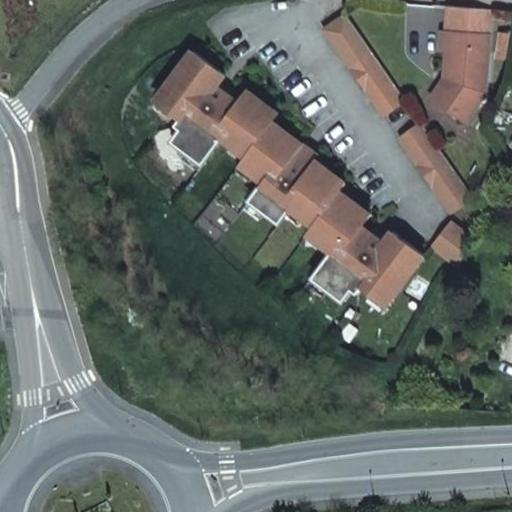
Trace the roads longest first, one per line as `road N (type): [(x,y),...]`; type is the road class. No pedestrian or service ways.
road 1 (secondary): [(511,467),(187,492)]
road 2 (residential): [(68,437),(20,214)]
road 3 (residential): [(2,131),(70,48),(127,0)]
road 4 (secondary): [(187,492),(147,446),(108,433),(68,437)]
